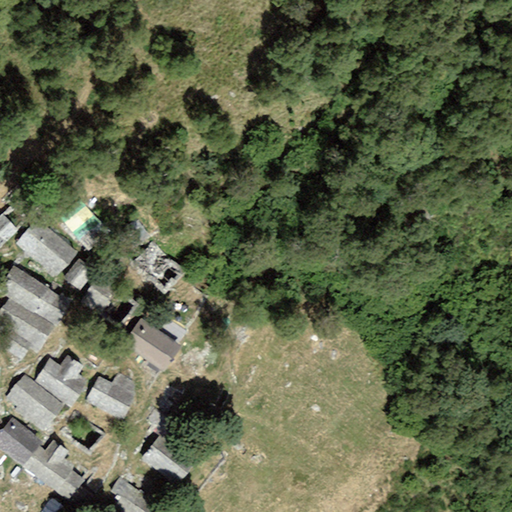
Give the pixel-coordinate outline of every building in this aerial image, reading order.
[(77,201),(54,220),(69,237),(91,217),(77,201)] [(21,223),(5,209),(0,214),(0,240),(4,244),(21,223)] [(76,255),(38,221),(17,245),(55,279),(76,255)] [(93,276),(78,263),(62,280),(78,294),(93,276)] [(0,286),(0,293),(10,299),(0,314),(0,325),(40,350),(53,330),(58,333),(74,308),(11,269),(0,286)] [(122,295),(99,279),(80,306),(103,321),(122,295)] [(181,352),(140,321),(123,343),(163,375),(181,352)] [(12,335),(2,350),(23,362),(32,347),(12,335)] [(58,367),(49,360),(33,379),(69,407),(85,387),(74,379),(83,368),(67,356),(58,367)] [(62,410),(25,375),(3,398),(41,433),(62,410)] [(113,390),(99,383),(89,402),(126,422),(136,402),(134,384),(120,377),(113,390)] [(173,420),(155,408),(145,422),(164,434),(173,420)] [(45,450),(12,424),(0,439),(0,446),(69,501),(82,484),(69,474),(74,468),(66,462),(71,456),(52,441),(45,450)] [(199,464),(159,436),(140,462),(180,490),(199,464)] [(144,497),(118,479),(101,505),(111,511),(161,511),(170,500),(150,488),(144,497)] [(62,511),(52,502),(41,511),(62,511)]
